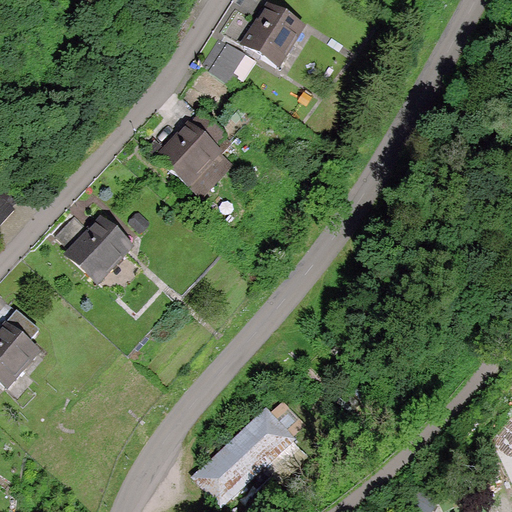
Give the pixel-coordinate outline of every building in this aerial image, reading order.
[(300,22),(266,0),(265,0),(253,19),(236,8),(224,28),(276,61),(300,22)] [(230,82),(246,55),(220,40),(204,66),(230,82)] [(221,130),(183,92),(139,137),(185,182),(218,148),(210,141),(221,130)] [(1,173),(0,173),(0,214),(21,191),(1,173)] [(127,244),(96,215),(87,224),(73,211),(55,231),(69,244),(63,250),(94,279),(127,244)] [(139,235),(130,225),(121,232),(131,242),(139,235)] [(37,324),(15,306),(0,323),(0,381),(4,385),(34,349),(23,340),(37,324)] [(265,411),(196,481),(225,509),(294,439),(265,411)]
